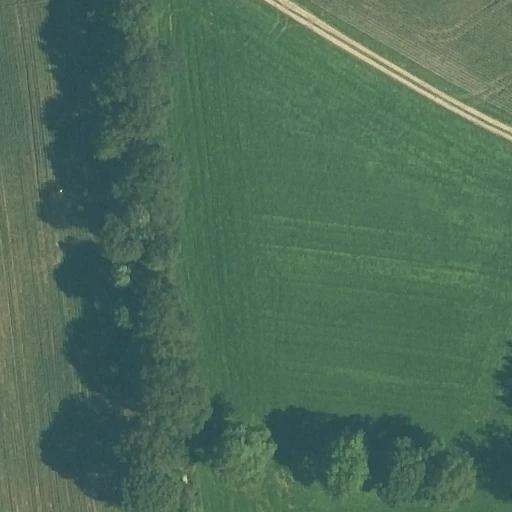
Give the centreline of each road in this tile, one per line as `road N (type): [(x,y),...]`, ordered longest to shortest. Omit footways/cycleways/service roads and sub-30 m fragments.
road 1 (residential): [(168,511),(113,0)]
road 2 (track): [(511,133),(279,0)]
